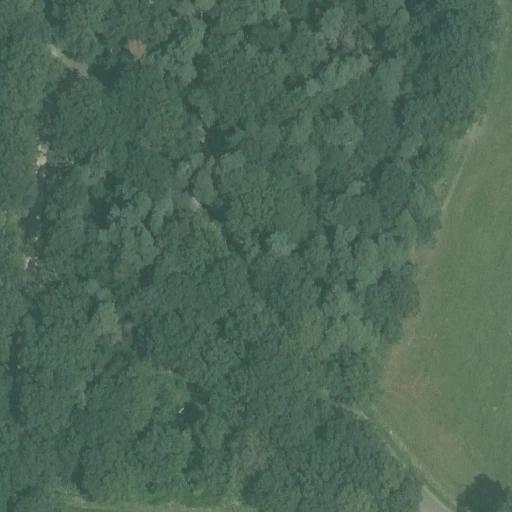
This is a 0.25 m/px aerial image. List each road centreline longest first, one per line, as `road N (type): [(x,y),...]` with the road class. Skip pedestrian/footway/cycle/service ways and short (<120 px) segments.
road 1 (unclassified): [(427,511),(191,226),(20,0)]
road 2 (track): [(7,511),(52,41)]
